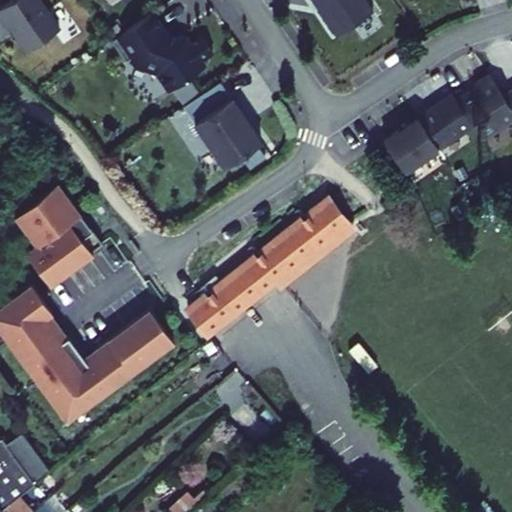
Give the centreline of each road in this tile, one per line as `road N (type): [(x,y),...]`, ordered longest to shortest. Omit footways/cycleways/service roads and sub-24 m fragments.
road 1 (unclassified): [(432,511),(271,313)]
road 2 (residential): [(327,122),(296,167),(160,262)]
road 3 (residential): [(511,21),(442,45),(327,122)]
road 4 (residential): [(327,122),(245,0)]
